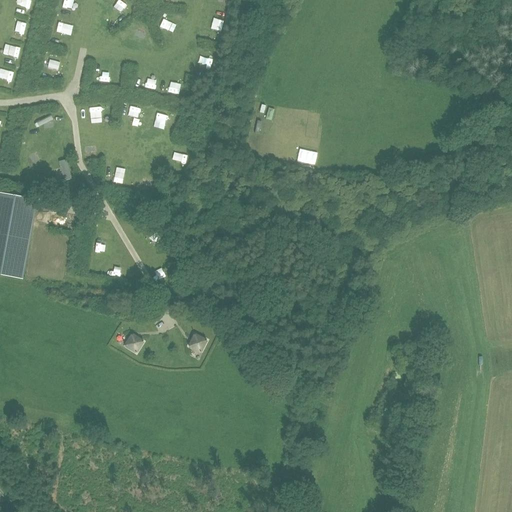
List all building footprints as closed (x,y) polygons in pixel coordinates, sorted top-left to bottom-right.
[(117,0),(116,3),(127,10),(131,4),(124,0),(117,0)] [(172,29),(175,21),(165,18),(163,26),(172,29)] [(223,29),(224,21),(210,18),(209,26),(223,29)] [(60,22),(59,29),(69,31),(70,24),(60,22)] [(140,25),(137,34),(146,37),(148,27),(140,25)] [(7,54),(21,55),(21,45),(7,45),(7,54)] [(93,115),(106,112),(104,105),(92,108),(93,115)] [(130,115),(139,117),(142,107),(132,105),(130,115)] [(168,124),(170,115),(161,112),(158,122),(168,124)] [(71,179),(66,160),(59,162),(64,181),(71,179)] [(145,189),(153,189),(153,175),(146,174),(145,189)] [(37,200),(0,193),(0,275),(22,280),(37,200)] [(136,352),(143,342),(132,335),(126,345),(136,352)] [(200,351),(206,340),(195,335),(189,346),(200,351)]
